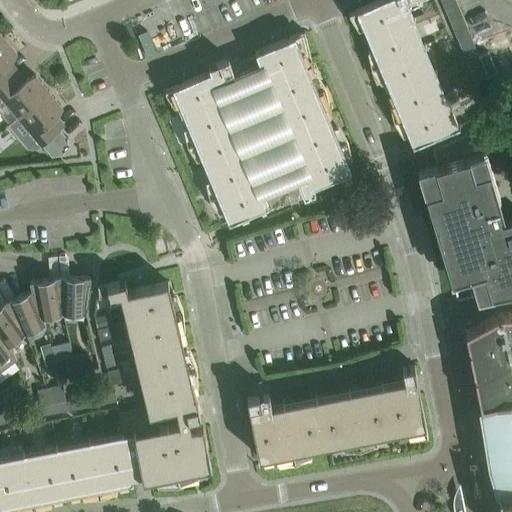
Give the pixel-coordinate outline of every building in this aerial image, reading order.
[(375,0),(356,8),(413,143),(452,127),(401,6),(415,0),(375,0)] [(458,7),(456,0),(444,5),(447,12),(458,7)] [(461,13),(458,7),(447,12),(449,18),(461,13)] [(464,19),(461,13),(449,18),(452,24),(464,19)] [(466,25),(464,19),(452,24),(454,30),(466,25)] [(469,32),(466,25),(454,30),(457,37),(469,32)] [(306,62),(311,60),(304,30),(255,51),(257,55),(246,59),(229,60),(228,57),(208,65),(210,69),(162,90),(178,115),(183,113),(229,221),(268,204),(263,193),(297,179),(304,195),(315,190),(313,185),(351,169),(306,62)] [(471,38),(469,32),(457,37),(460,43),(471,38)] [(17,51),(3,35),(0,37),(0,83),(13,73),(6,64),(11,60),(17,51)] [(474,44),(471,38),(460,43),(462,49),(474,44)] [(477,51),(474,44),(462,49),(465,55),(477,51)] [(482,63),(485,69),(487,76),(497,72),(488,50),(478,54),(479,57),(482,63)] [(479,57),(478,54),(477,51),(465,55),(468,62),(479,57)] [(482,63),(479,57),(468,62),(470,68),(482,63)] [(485,69),(482,63),(470,68),(473,74),(485,69)] [(487,76),(485,69),(473,74),(476,81),(487,76)] [(13,73),(0,83),(0,109),(10,122),(18,115),(49,90),(35,73),(26,77),(21,81),(13,73)] [(62,106),(49,90),(18,115),(41,143),(60,128),(52,119),(57,114),(62,106)] [(485,149),(420,168),(458,298),(511,286),(511,211),(505,214),(485,149)] [(62,311),(59,275),(30,280),(41,315),(42,315),(62,311)] [(89,276),(59,275),(62,311),(84,312),(89,276)] [(0,505),(133,480),(132,476),(141,474),(142,478),(210,465),(202,423),(200,424),(198,414),(200,414),(167,280),(127,289),(125,279),(97,286),(99,298),(126,291),(153,402),(148,403),(148,404),(118,411),(124,433),(123,433),(123,438),(0,462),(0,505)] [(41,315),(30,280),(30,281),(32,288),(6,300),(24,331),(26,336),(34,337),(41,334),(45,328),(43,323),(44,322),(42,315),(41,315)] [(24,331),(6,300),(0,304),(0,336),(7,344),(24,331)] [(480,322),(465,330),(474,375),(488,442),(501,511),(511,511),(511,311),(499,311),(480,322)] [(111,313),(95,316),(100,338),(112,335),(110,323),(113,323),(111,313)] [(7,344),(0,336),(0,358),(13,349),(7,344)] [(109,343),(101,345),(103,355),(112,353),(109,343)] [(114,364),(112,353),(103,355),(106,366),(114,364)] [(83,354),(73,356),(76,372),(86,369),(83,354)] [(76,372),(73,356),(63,358),(67,374),(76,372)] [(259,380),(246,391),(246,394),(246,395),(253,432),(258,456),(319,444),(425,423),(416,376),(414,364),(402,366),(405,384),(272,410),(267,386),(259,380)] [(119,367),(107,370),(110,383),(122,380),(119,367)] [(12,385),(0,390),(0,395),(2,401),(16,394),(12,385)] [(56,385),(46,387),(49,403),(50,403),(59,401),(56,385)] [(49,403),(46,387),(37,389),(40,405),(49,403)] [(114,390),(105,392),(106,401),(116,399),(114,390)] [(106,401),(105,392),(94,394),(95,403),(106,401)] [(95,403),(94,394),(83,396),(84,405),(95,403)] [(84,405),(83,396),(72,399),(74,407),(84,405)] [(74,407),(72,399),(61,401),(63,409),(74,407)] [(63,409),(61,401),(59,401),(50,403),(52,411),(63,409)] [(49,403),(40,405),(39,405),(41,413),(52,411),(50,403),(49,403)] [(41,413),(39,405),(28,407),(30,416),(41,413)] [(30,416),(28,407),(17,409),(19,418),(30,416)] [(19,418),(17,409),(6,411),(8,420),(19,418)] [(8,420),(6,411),(1,412),(0,412),(0,422),(2,421),(8,420)] [(462,511),(457,485),(454,489),(451,493),(449,497),(448,502),(448,507),(449,511),(448,511),(462,511)]
